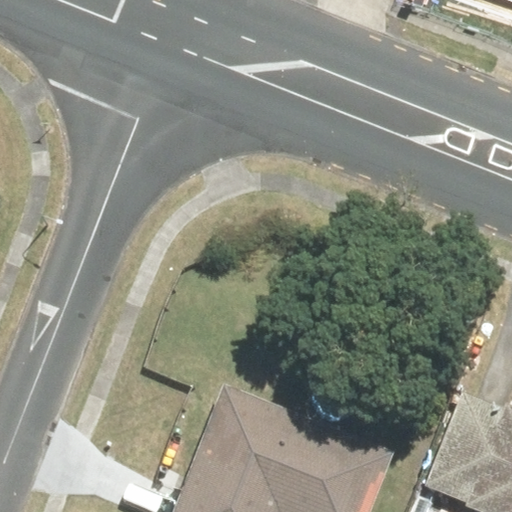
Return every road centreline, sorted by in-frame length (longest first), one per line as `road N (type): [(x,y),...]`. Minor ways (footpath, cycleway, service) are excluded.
road 1 (residential): [(184,0),(0,501)]
road 2 (secondary): [(190,0),(511,133)]
